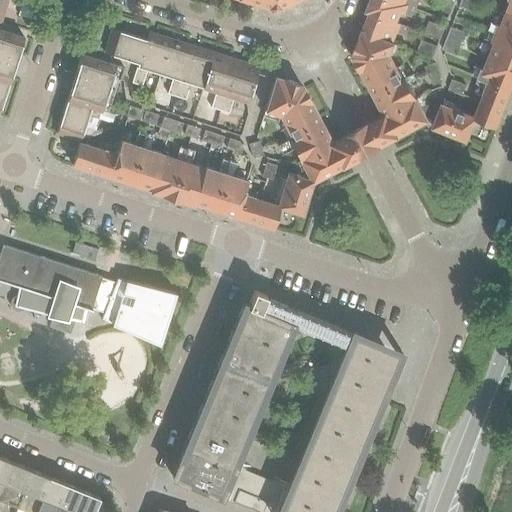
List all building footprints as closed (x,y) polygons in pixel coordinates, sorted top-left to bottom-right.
[(266,0),(265,7),(270,8),(270,9),(273,10),(276,8),(275,8),(292,0),(266,0)] [(395,22),(399,13),(411,18),(415,9),(393,0),(370,0),(367,9),(369,13),(395,22)] [(418,1),(414,0),(393,0),(415,9),(418,1)] [(442,0),(436,0),(433,8),(438,10),(441,4),(442,0)] [(442,0),(441,4),(451,8),(453,2),(447,0),(442,0)] [(473,0),(471,5),(469,10),(474,12),(479,1),(476,0),(473,0)] [(459,7),(469,10),(471,5),(462,1),(459,7)] [(449,14),(451,8),(441,4),(438,10),(449,14)] [(511,13),(505,12),(500,25),(497,24),(496,28),(485,24),(483,28),(511,38),(511,13)] [(402,34),(405,26),(395,22),(369,13),(362,30),(391,42),(395,31),(402,34)] [(434,24),(428,21),(424,33),(430,35),(432,29),(434,24)] [(444,27),(434,24),(432,29),(442,33),(444,27)] [(448,33),(459,37),(461,31),(451,27),(448,33)] [(511,64),(511,38),(483,28),(481,33),(492,37),(491,40),(493,41),(488,55),(511,64)] [(111,29),(104,53),(137,63),(144,39),(111,29)] [(442,33),(432,29),(430,35),(440,39),(442,33)] [(0,53),(15,59),(21,37),(0,30),(0,53)] [(362,30),(352,55),(389,54),(393,43),(391,42),(362,30)] [(456,43),(461,45),(466,33),(461,31),(459,37),(456,43)] [(147,32),(144,39),(137,63),(130,83),(141,86),(146,70),(160,75),(171,40),(147,32)] [(448,33),(446,39),(456,43),(459,37),(448,33)] [(446,39),(444,45),(454,48),(456,43),(446,39)] [(171,40),(160,75),(172,79),(166,94),(176,97),(194,47),(171,40)] [(426,43),(420,41),(416,52),(422,54),(424,48),(426,43)] [(436,46),(426,43),(424,48),(434,52),(436,46)] [(454,48),(452,54),(457,56),(461,45),(456,43),(454,48)] [(442,50),(452,54),(454,48),(444,45),(442,50)] [(215,54),(194,47),(176,97),(185,100),(190,85),(203,89),(215,54)] [(434,52),(424,48),(422,54),(432,58),(434,52)] [(0,76),(8,79),(15,59),(0,53),(0,76)] [(122,68),(100,61),(80,54),(74,75),(108,85),(110,77),(119,80),(122,68)] [(210,109),(219,112),(237,60),(215,54),(203,89),(215,93),(210,109)] [(370,88),(400,74),(389,54),(352,55),(370,88)] [(511,91),(511,64),(488,55),(482,69),(480,68),(478,72),(467,68),(466,72),(477,77),(510,91),(511,91)] [(227,114),(233,98),(246,102),(258,67),(237,60),(219,112),(227,114)] [(426,75),(428,74),(437,71),(434,63),(423,67),(426,75)] [(441,82),(437,71),(428,74),(432,85),(441,82)] [(383,114),(416,99),(409,85),(417,81),(413,72),(406,76),(404,72),(400,74),(370,88),(383,114)] [(68,94),(101,105),(108,85),(74,75),(68,94)] [(264,109),(280,114),(300,85),(274,77),(264,109)] [(496,126),(510,91),(477,77),(474,82),(485,86),(482,93),(483,94),(474,117),(477,123),(480,122),(480,120),(496,126)] [(449,90),(455,92),(459,82),(452,80),(449,90)] [(462,95),(466,84),(459,82),(455,92),(462,95)] [(280,114),(290,133),(317,117),(300,85),(280,114)] [(62,113),(85,121),(87,115),(97,118),(101,105),(68,94),(62,113)] [(390,139),(391,138),(426,119),(416,99),(383,114),(384,115),(378,118),(379,119),(381,118),(391,136),(388,137),(390,139)] [(433,127),(466,140),(473,124),(474,124),(477,123),(474,117),(442,104),(433,127)] [(125,116),(132,118),(136,107),(129,105),(125,116)] [(139,120),(142,109),(136,107),(132,118),(139,120)] [(114,115),(100,110),(98,119),(112,123),(114,115)] [(141,121),(148,123),(151,113),(145,111),(141,121)] [(62,113),(56,132),(55,133),(79,141),(85,121),(62,113)] [(158,115),(151,113),(148,123),(155,125),(158,115)] [(163,117),(160,127),(166,129),(169,119),(163,117)] [(317,117),(290,133),(278,140),(282,148),(290,143),(299,160),(330,142),(317,117)] [(176,121),(169,119),(166,129),(173,131),(176,121)] [(176,121),(173,131),(179,133),(183,123),(176,121)] [(183,134),(190,137),(193,126),(186,124),(183,134)] [(200,129),(193,126),(190,137),(196,139),(200,129)] [(204,130),(201,141),(207,143),(211,132),(204,130)] [(211,132),(207,143),(214,145),(217,134),(211,132)] [(121,180),(150,189),(160,155),(161,153),(147,149),(150,137),(137,134),(133,145),(132,145),(121,180)] [(217,134),(214,145),(220,147),(223,136),(217,134)] [(225,149),(232,151),(235,140),(228,138),(225,149)] [(110,152),(103,150),(96,173),(121,180),(132,145),(119,140),(118,143),(113,142),(110,152)] [(235,140),(232,151),(241,153),(242,149),(240,149),(242,142),(235,140)] [(305,172),(298,177),(311,182),(347,162),(346,159),(343,161),(335,144),(337,143),(335,140),(330,142),(299,160),(305,172)] [(248,144),(250,151),(261,148),(259,141),(248,144)] [(71,165),(96,173),(103,150),(103,151),(77,143),(71,165)] [(170,197),(185,150),(179,148),(175,160),(160,155),(150,189),(149,191),(170,197)] [(261,148),(250,151),(252,158),(263,155),(261,148)] [(191,204),(191,202),(202,168),(189,164),(193,152),(185,150),(170,197),(191,204)] [(220,211),(231,176),(235,164),(221,160),(216,171),(203,167),(202,169),(202,168),(191,202),(220,211)] [(266,162),(263,169),(273,172),(276,165),(266,162)] [(273,172),(263,169),(261,176),(271,180),(273,172)] [(280,192),(276,205),(275,213),(279,214),(284,208),(300,213),(311,182),(298,177),(288,174),(282,193),(280,192)] [(220,211),(246,219),(252,198),(253,197),(246,194),(248,185),(244,183),(245,180),(231,176),(220,211)] [(276,205),(252,198),(246,219),(271,227),(275,213),(276,205)] [(0,281),(15,286),(9,300),(9,302),(9,304),(9,305),(10,307),(11,308),(12,309),(13,310),(15,311),(16,311),(18,312),(19,311),(21,311),(22,310),(24,309),(25,308),(26,307),(34,308),(33,320),(45,311),(53,313),(48,326),(68,334),(74,318),(79,319),(82,307),(98,312),(97,316),(152,340),(172,291),(110,276),(109,281),(99,278),(100,276),(0,244),(0,281)] [(218,496),(253,413),(297,311),(264,297),(265,295),(252,290),(246,304),(242,302),(169,476),(218,496)] [(350,331),(272,511),(331,511),(399,352),(350,331)] [(0,495),(13,463),(0,458),(0,495)] [(0,501),(15,507),(30,470),(13,463),(0,495),(0,501)] [(233,467),(220,497),(255,511),(269,511),(281,486),(233,467)] [(32,511),(46,477),(30,470),(15,507),(25,511),(32,511)] [(51,511),(63,484),(46,477),(32,511),(51,511)] [(70,511),(80,491),(63,484),(51,511),(70,511)] [(90,511),(97,498),(80,491),(70,511),(90,511)]
